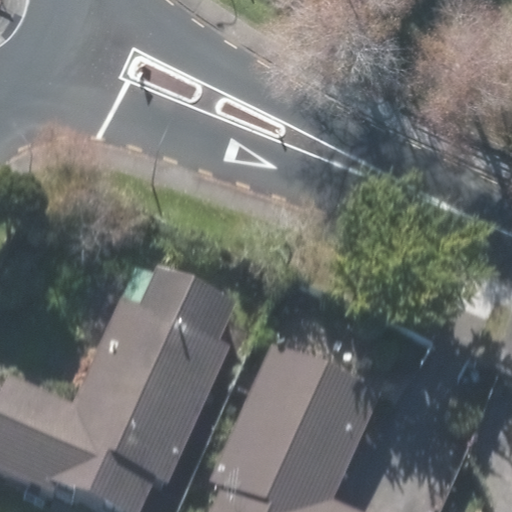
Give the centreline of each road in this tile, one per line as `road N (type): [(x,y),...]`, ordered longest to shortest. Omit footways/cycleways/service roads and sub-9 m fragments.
road 1 (residential): [(341,162),(25,74)]
road 2 (residential): [(85,0),(341,162)]
road 3 (residential): [(511,236),(341,162)]
